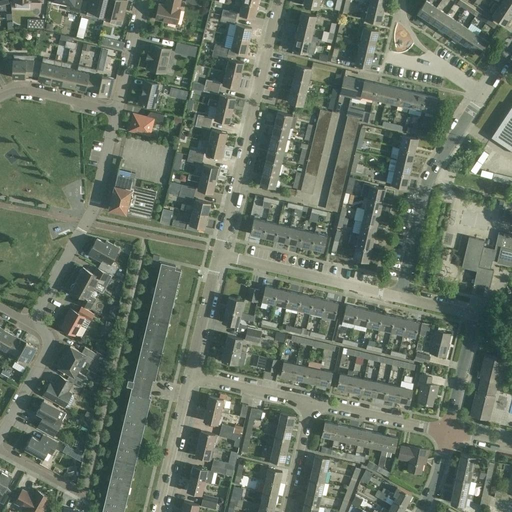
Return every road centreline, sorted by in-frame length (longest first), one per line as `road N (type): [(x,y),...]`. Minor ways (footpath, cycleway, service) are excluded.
road 1 (residential): [(218,253),(280,0)]
road 2 (unknown): [(234,186),(325,209),(358,71)]
road 3 (residential): [(39,323),(39,308),(94,207),(117,112)]
road 4 (residential): [(400,297),(427,179),(484,92)]
road 5 (residential): [(447,434),(474,316),(400,297)]
road 6 (residential): [(400,297),(218,253)]
road 7 (residential): [(447,434),(311,404)]
road 8 (residential): [(153,511),(189,377)]
road 9 (residential): [(189,377),(218,253)]
road 10 (residential): [(0,434),(48,349),(39,323)]
road 11 (residential): [(311,404),(189,377)]
road 12 (residential): [(0,97),(28,91),(117,112)]
